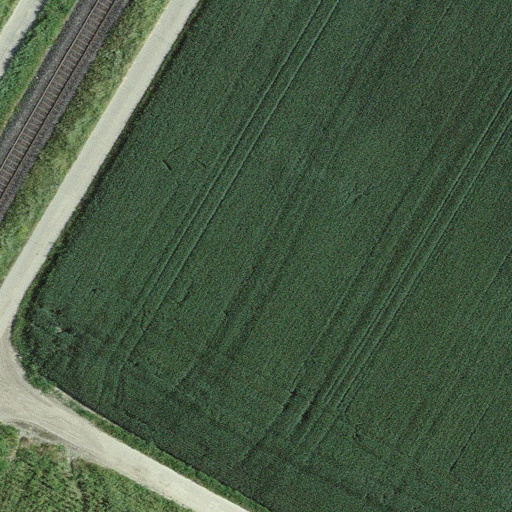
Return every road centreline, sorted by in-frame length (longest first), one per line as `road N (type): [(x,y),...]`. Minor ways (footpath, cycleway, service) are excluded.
road 1 (unclassified): [(198,0),(0,329)]
road 2 (track): [(0,395),(216,511)]
